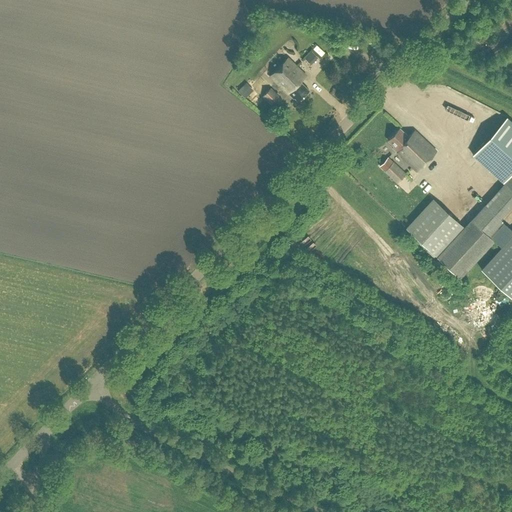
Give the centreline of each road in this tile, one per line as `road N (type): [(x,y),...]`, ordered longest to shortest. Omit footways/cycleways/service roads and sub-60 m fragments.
road 1 (tertiary): [(90,383),(466,0)]
road 2 (track): [(511,400),(472,365),(474,326),(390,254),(305,164)]
road 3 (unclassified): [(318,511),(162,439),(90,383)]
